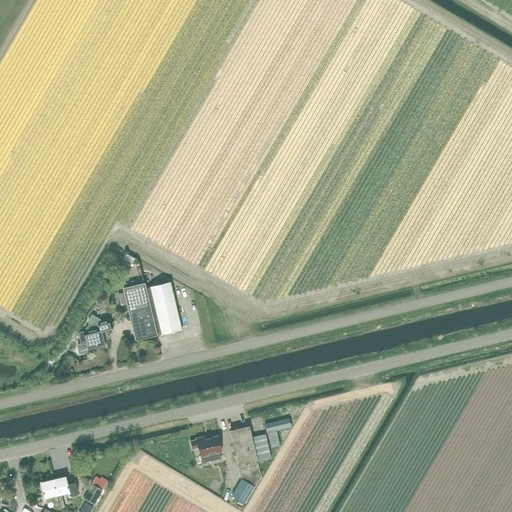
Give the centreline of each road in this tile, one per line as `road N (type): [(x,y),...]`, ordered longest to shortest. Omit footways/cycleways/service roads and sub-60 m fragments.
road 1 (unclassified): [(0,405),(511,281)]
road 2 (unclassified): [(0,455),(511,334)]
